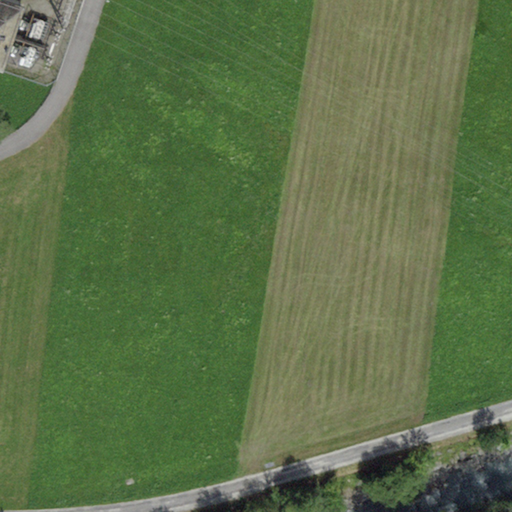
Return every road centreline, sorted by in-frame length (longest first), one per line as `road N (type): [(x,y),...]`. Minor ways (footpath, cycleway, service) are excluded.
road 1 (unclassified): [(511,408),(139,511)]
road 2 (residential): [(0,150),(50,107),(94,0)]
